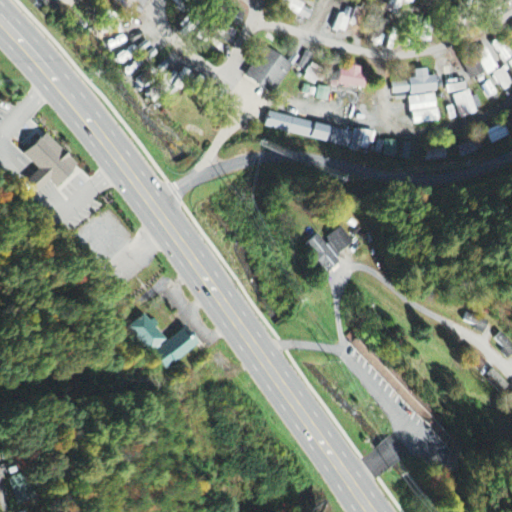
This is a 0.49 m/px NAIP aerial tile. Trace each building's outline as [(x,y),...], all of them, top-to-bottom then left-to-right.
[(280,0),(277,6),(297,17),(295,21),(305,26),(312,13),(288,0),(280,0)] [(244,16),(224,8),(219,20),(238,29),(244,16)] [(350,21),(338,16),(331,30),(343,35),(350,21)] [(231,45),(235,31),(219,27),(217,35),(224,37),(222,43),(231,45)] [(263,45),(243,73),(270,92),(290,64),(263,45)] [(120,68),(136,57),(130,49),(115,60),(120,68)] [(312,56),(305,53),(296,71),(304,74),(312,56)] [(471,81),(483,75),(473,56),(461,63),(471,81)] [(303,81),(315,86),(321,69),(309,65),(303,81)] [(363,90),(366,70),(333,65),(330,85),(363,90)] [(511,85),(511,82),(501,69),(491,78),(504,92),(511,85)] [(391,84),(393,100),(442,93),(440,77),(427,79),(426,70),(413,72),(414,81),(391,84)] [(133,83),(142,93),(152,83),(143,73),(133,83)] [(499,101),(491,83),(483,87),(491,105),(499,101)] [(327,103),(329,90),(317,88),(315,101),(327,103)] [(452,97),(460,120),(476,115),(468,92),(452,97)] [(436,124),(434,96),(408,98),(410,126),(436,124)] [(352,134),(268,114),(264,129),(348,149),(352,134)] [(509,138),(505,125),(486,133),(490,145),(509,138)] [(352,149),(370,154),(375,135),(356,130),(352,149)] [(55,189),(76,167),(42,135),(22,156),(37,171),(27,182),(38,192),(48,182),(55,189)] [(379,141),(376,155),(396,159),(398,144),(379,141)] [(426,153),(428,164),(447,161),(445,150),(426,153)] [(317,235),(301,247),(323,276),(340,263),(335,257),(351,244),(339,228),(322,241),(317,235)] [(197,346),(183,329),(167,343),(144,315),(129,328),(166,373),(197,346)] [(484,333),(488,324),(467,315),(463,324),(484,333)] [(455,459),(468,447),(359,329),(346,341),(455,459)] [(507,360),(511,356),(511,345),(502,335),(495,341),(504,350),(501,353),(507,360)] [(484,364),(469,350),(461,358),(477,372),(484,364)] [(505,385),(491,372),(483,381),(497,394),(505,385)] [(511,396),(500,404),(511,422),(511,396)] [(29,502),(23,476),(4,480),(10,507),(29,502)]
